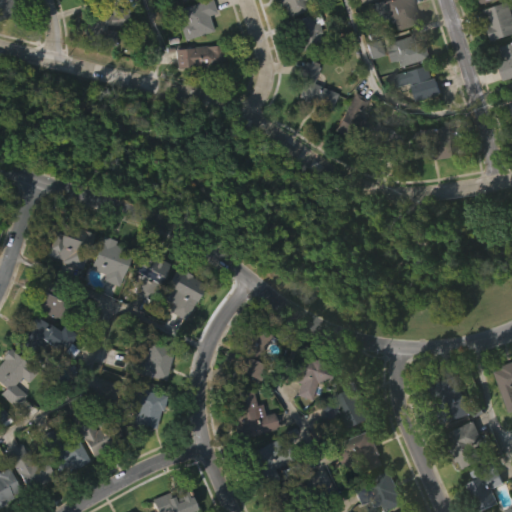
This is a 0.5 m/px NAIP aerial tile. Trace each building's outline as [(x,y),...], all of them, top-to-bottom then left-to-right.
[(0,0),(8,0),(12,12),(0,15),(0,0)] [(210,30),(180,40),(175,24),(180,23),(175,8),(202,0),(209,0),(213,12),(205,14),(210,30)] [(302,0),(305,10),(285,16),(281,4),(277,6),(275,0),(302,0)] [(400,24),(393,0),(375,0),(352,7),(356,23),(377,17),(381,29),(400,24)] [(413,0),(420,23),(393,31),(386,10),(385,11),(386,14),(375,18),(371,3),(382,0),(383,1),(385,0),(413,0)] [(97,1),(65,11),(71,31),(103,21),(97,1)] [(135,6),(142,30),(157,26),(151,2),(135,6)] [(511,11),(511,35),(490,42),(485,26),(488,25),(484,10),(509,2),(511,11)] [(127,8),(126,34),(113,34),(113,46),(83,46),(84,14),(109,14),(109,8),(127,8)] [(301,49),(296,51),(286,22),(318,11),(322,23),(316,24),(319,33),(316,34),(319,42),(301,48),(301,49)] [(280,55),(304,48),(295,19),(272,26),(280,55)] [(0,51),(9,49),(0,24),(0,23),(0,51)] [(414,34),(417,43),(425,41),(431,58),(398,68),(395,60),(391,61),(385,41),(414,32),(414,34)] [(511,79),(506,82),(500,63),(507,60),(503,47),(511,43),(511,79)] [(224,44),(225,69),(209,70),(208,64),(176,66),(175,48),(224,44)] [(81,78),(111,77),(110,70),(117,70),(116,53),(80,54),(81,78)] [(317,82),(311,53),(285,59),(292,87),(317,82)] [(319,62),(318,66),(319,66),(313,82),(321,85),(320,88),(332,93),(324,111),(296,99),(304,80),(297,77),(305,60),(310,63),(312,59),(319,62)] [(430,65),(434,78),(440,77),(444,93),(420,100),(414,82),(399,87),(396,75),(430,65)] [(378,81),(384,101),(394,98),(396,106),(424,98),(417,71),(378,81)] [(511,81),(498,84),(501,101),(497,102),(500,118),(511,115),(511,81)] [(171,107),(221,104),(220,84),(170,86),(171,107)] [(366,128),(356,145),(330,130),(352,91),(366,98),(356,116),(368,123),(366,128)] [(326,148),(333,131),(307,121),(314,104),(300,98),(293,116),(299,118),(292,135),(326,148)] [(413,140),(438,133),(433,116),(428,117),(425,104),(391,113),(394,126),(408,122),(413,140)] [(406,135),(395,163),(366,151),(378,123),(406,135)] [(457,158),(437,160),(436,158),(423,160),(419,130),(453,125),(457,158)] [(331,168),(358,179),(367,159),(360,156),(367,139),(347,131),(331,168)] [(450,196),(447,165),(413,169),(414,183),(429,182),(431,198),(450,196)] [(94,232),(82,269),(60,261),(65,246),(58,243),(64,223),(94,232)] [(133,249),(135,250),(136,248),(164,263),(153,284),(151,283),(143,298),(130,291),(137,276),(125,270),(119,286),(103,280),(106,273),(90,267),(102,235),(115,240),(114,242),(133,249)] [(77,305),(87,270),(68,265),(67,269),(48,264),(40,295),(77,305)] [(171,268),(179,273),(180,271),(201,284),(182,320),(165,311),(169,304),(160,299),(165,289),(161,287),(171,268)] [(79,306),(76,313),(66,308),(61,319),(28,303),(42,274),(85,296),(79,306)] [(99,312),(97,319),(113,325),(125,292),(108,286),(111,279),(96,274),(84,307),(99,312)] [(126,308),(154,322),(164,303),(136,289),(126,308)] [(162,324),(167,327),(162,335),(167,338),(162,348),(181,358),(199,321),(171,306),(162,324)] [(151,321),(135,315),(128,331),(144,337),(151,321)] [(30,317),(51,331),(55,324),(70,335),(65,342),(75,349),(68,358),(59,352),(56,354),(45,347),(36,362),(9,343),(17,332),(19,333),(30,317)] [(271,336),(253,377),(226,364),(234,347),(240,349),(251,324),(272,334),(271,336)] [(171,348),(161,383),(117,370),(122,351),(142,356),(147,341),(171,348)] [(0,353),(5,348),(33,373),(24,383),(17,377),(10,385),(22,395),(11,407),(0,397),(0,353)] [(14,378),(31,388),(37,378),(57,391),(69,371),(56,363),(53,368),(29,353),(14,378)] [(332,366),(326,384),(315,381),(309,400),(293,395),(297,384),(291,382),(300,356),(332,366)] [(511,412),(510,413),(497,371),(501,370),(500,367),(511,362),(511,412)] [(470,415),(443,426),(428,388),(455,376),(470,415)] [(363,401),(372,418),(349,430),(340,411),(326,418),(319,405),(349,390),(347,385),(357,380),(366,399),(363,401)] [(162,396),(158,410),(157,409),(152,429),(129,423),(133,408),(116,403),(120,385),(162,396)] [(0,436),(10,445),(21,432),(9,422),(15,414),(22,420),(32,409),(5,386),(0,392),(0,436)] [(244,386),(246,391),(253,389),(258,404),(262,403),(266,415),(274,412),(279,428),(240,440),(234,420),(237,419),(229,395),(239,392),(238,388),(244,386)] [(290,420),(295,421),(292,433),(309,439),(321,405),(298,397),(290,420)] [(511,400),(491,408),(505,451),(511,448),(511,400)] [(83,416),(91,431),(95,429),(90,420),(101,413),(117,441),(88,457),(67,418),(80,411),(83,416)] [(427,421),(442,462),(467,453),(452,412),(427,421)] [(476,420),(487,443),(478,446),(484,459),(464,468),(461,461),(457,462),(449,441),(451,440),(447,432),(476,420)] [(160,432),(131,426),(124,460),(154,465),(160,432)] [(48,429),(56,443),(71,435),(85,461),(71,469),(67,462),(54,469),(35,436),(48,429)] [(225,436),(237,477),(273,466),(269,451),(260,453),(257,443),(252,444),(247,429),(225,436)] [(366,430),(368,436),(371,435),(379,453),(377,454),(381,463),(360,472),(357,465),(350,468),(346,459),(337,463),(330,445),(366,430)] [(279,479),(259,488),(250,465),(253,463),(248,452),(281,437),(291,458),(274,466),(279,479)] [(51,473),(27,487),(8,455),(32,441),(51,473)] [(72,462),(86,494),(107,484),(98,465),(89,469),(84,457),(72,462)] [(475,499),(468,485),(479,480),(470,459),(445,471),(461,506),(475,499)] [(499,505),(483,511),(480,511),(469,485),(487,477),(484,469),(497,463),(503,477),(490,483),(499,505)] [(0,470),(8,467),(20,494),(0,503),(0,470)] [(328,485),(336,507),(358,498),(363,509),(380,502),(366,469),(328,485)] [(397,494),(401,503),(382,511),(379,511),(376,504),(369,507),(366,500),(357,504),(350,487),(388,469),(399,493),(397,494)] [(83,501),(73,474),(44,485),(54,511),(83,501)] [(294,511),(269,511),(266,503),(268,502),(266,495),(306,479),(311,491),(290,500),(294,511)] [(1,491),(13,511),(47,511),(38,496),(29,501),(17,481),(1,491)] [(185,486),(187,491),(189,490),(197,509),(189,511),(171,511),(168,511),(157,511),(152,499),(185,486)]
